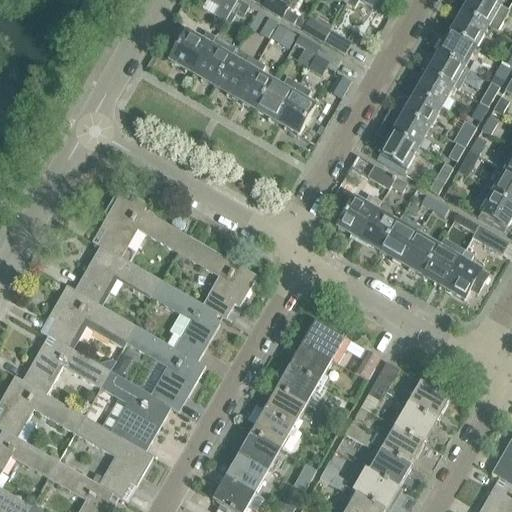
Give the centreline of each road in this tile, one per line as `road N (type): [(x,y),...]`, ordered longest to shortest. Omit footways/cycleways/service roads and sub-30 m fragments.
road 1 (residential): [(163,511),(308,258)]
road 2 (residential): [(280,242),(416,0)]
road 3 (residential): [(280,242),(88,131)]
road 4 (residential): [(472,354),(308,258)]
road 5 (residential): [(0,282),(88,131)]
road 6 (residential): [(422,511),(499,370)]
road 7 (residential): [(88,131),(166,0)]
